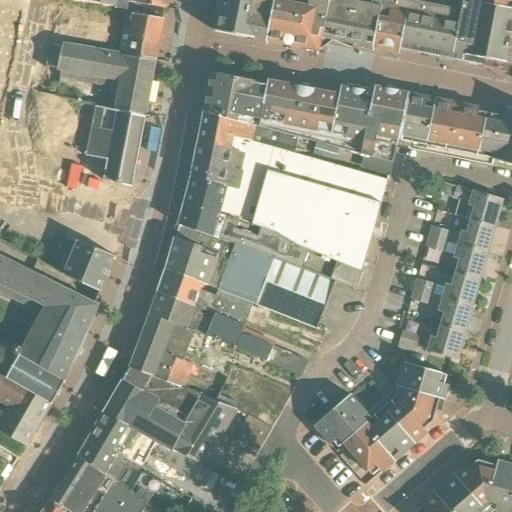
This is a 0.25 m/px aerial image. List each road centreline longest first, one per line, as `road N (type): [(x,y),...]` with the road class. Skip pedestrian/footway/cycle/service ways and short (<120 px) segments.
road 1 (residential): [(277,447),(316,375),(359,339),(405,179),(421,170),(511,191)]
road 2 (residential): [(372,511),(465,429),(489,419)]
